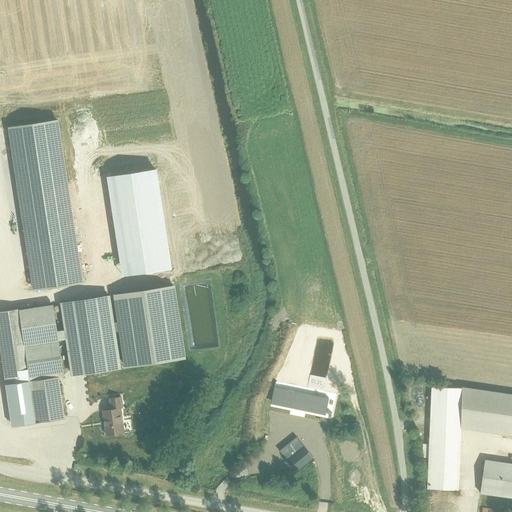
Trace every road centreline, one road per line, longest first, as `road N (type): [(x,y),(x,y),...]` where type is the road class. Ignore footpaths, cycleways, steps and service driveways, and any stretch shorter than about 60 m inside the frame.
road 1 (unclassified): [(404,511),(374,318),(298,0)]
road 2 (unclassified): [(0,466),(252,511)]
